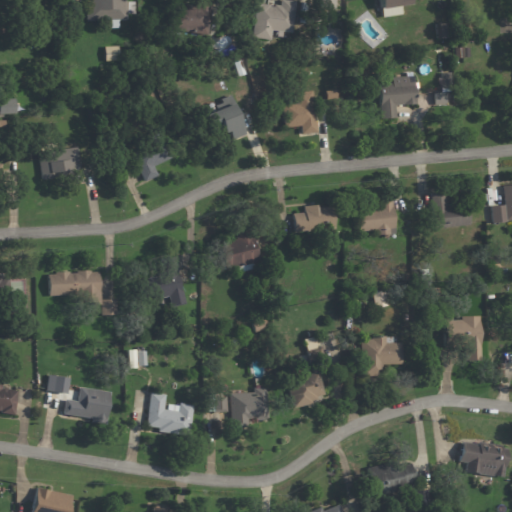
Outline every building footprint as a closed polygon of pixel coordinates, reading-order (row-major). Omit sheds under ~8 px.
[(123,0),(123,1),(123,4),(132,4),(132,15),(123,15),(123,21),(115,22),(115,30),(104,30),(104,23),(84,23),(83,0),(99,0),(100,1),(123,0)] [(332,0),(332,10),(316,9),(316,0),(332,0)] [(407,0),(408,1),(408,7),(401,7),(402,16),(382,18),(382,10),(378,11),(377,0),(407,0)] [(279,1),(293,3),(289,35),(269,32),(267,42),(249,40),(253,5),(267,7),(267,8),(271,9),(271,7),(277,7),(278,1),(279,1)] [(204,10),(202,33),(168,31),(170,5),(204,7),(204,10)] [(434,38),(442,37),(440,22),(432,23),(434,38)] [(102,48),(115,48),(115,62),(102,62),(102,48)] [(462,59),(453,59),(453,49),(468,49),(468,59),(462,59)] [(235,78),(233,70),(240,68),(242,76),(235,78)] [(448,86),(448,71),(438,72),(439,87),(448,86)] [(412,84),(413,84),(414,105),(393,107),(394,119),(379,120),(377,86),(391,85),(390,79),(406,78),(406,84),(412,84)] [(323,93),(333,92),(334,100),(324,101),(323,93)] [(442,103),(442,92),(429,93),(429,103),(442,103)] [(312,115),(314,134),(298,135),(298,128),(282,129),(279,105),(294,104),(293,95),(309,93),(312,115)] [(236,117),(243,137),(222,144),(217,130),(204,134),(198,117),(222,109),(220,101),(230,97),(236,117)] [(13,115),(3,116),(3,118),(0,118),(0,101),(13,101),(13,115)] [(155,165),(151,168),(155,177),(142,183),(125,146),(157,132),(169,159),(155,165)] [(78,166),(80,183),(65,185),(64,178),(39,182),(36,155),(75,149),(78,166)] [(511,222),(504,223),(504,224),(490,225),(488,208),(503,207),(501,188),(511,187),(511,222)] [(466,227),(430,231),(427,195),(443,193),(444,208),(447,208),(447,207),(460,206),(461,208),(464,207),(466,227)] [(392,211),(394,235),(374,237),(373,232),(357,233),(355,210),(379,208),(378,200),(391,199),(392,211)] [(291,234),(290,216),(302,215),(301,208),(313,207),(314,210),(330,208),(333,237),(318,238),(317,232),(291,234)] [(249,236),(256,263),(222,272),(216,246),(234,241),(232,233),(247,229),(249,236)] [(174,259),(176,272),(173,272),(180,307),(168,309),(166,299),(143,304),(138,281),(161,276),(157,262),(173,258),(174,259)] [(97,282),(98,307),(80,308),(79,296),(46,298),(45,277),(54,276),(53,274),(66,274),(66,276),(75,276),(74,273),(88,272),(88,274),(96,274),(97,282)] [(369,291),(372,306),(385,304),(382,289),(369,291)] [(98,302),(111,302),(111,317),(98,317),(98,302)] [(462,360),(462,350),(443,350),(442,323),(460,322),(460,319),(478,318),(479,363),(463,363),(462,360)] [(263,323),(266,330),(251,335),(248,326),(263,321),(263,323)] [(315,338),(320,360),(306,363),(301,341),(307,340),(306,335),(313,333),(315,338)] [(359,378),(358,341),(369,341),(369,339),(384,339),(384,341),(397,341),(397,366),(381,366),(381,378),(359,378)] [(145,352),(145,367),(136,367),(136,353),(145,352)] [(318,385),(313,386),(315,395),(310,396),(312,402),(308,403),(308,406),(290,410),(282,379),(315,372),(318,385)] [(63,392),(65,376),(45,373),(42,389),(63,392)] [(0,382),(1,383),(0,389),(4,390),(4,392),(15,393),(13,417),(0,416),(0,382)] [(108,394),(104,422),(65,416),(70,388),(108,394)] [(228,424),(227,395),(250,395),(250,390),(264,390),(264,422),(250,422),(250,421),(243,421),(243,431),(228,431),(228,424)] [(163,397),(161,411),(164,412),(165,406),(176,408),(177,405),(190,407),(186,434),(175,432),(174,436),(155,433),(156,430),(143,428),(148,394),(163,397)] [(501,478),(463,473),(465,465),(457,463),(460,443),(476,445),(476,443),(500,446),(499,449),(505,450),(501,478)] [(410,469),(414,484),(402,487),(403,491),(370,499),(363,470),(396,462),(397,467),(409,464),(410,469)] [(49,491),(71,496),(67,511),(30,511),(35,489),(49,491)]
